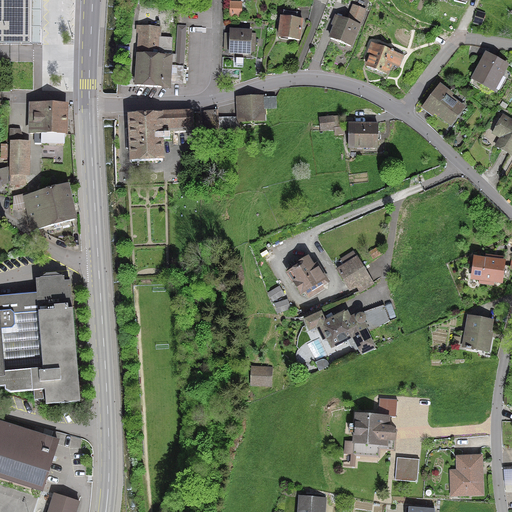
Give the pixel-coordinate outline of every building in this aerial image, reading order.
[(4,0),(4,44),(34,44),(34,0),(4,0)] [(241,2),(229,2),(229,17),(241,17),(241,2)] [(337,18),(330,38),(351,46),(364,12),(351,7),(346,21),(337,18)] [(487,16),(476,14),(474,27),(485,29),(487,16)] [(279,18),(277,39),(298,42),(301,21),(279,18)] [(173,39),(159,38),(160,27),(138,26),(137,33),(140,33),(138,57),(136,86),(169,88),(170,83),(183,84),(186,27),(178,26),(176,55),(172,55),(173,39)] [(251,32),(234,32),(234,54),(250,54),(250,51),(255,51),(255,34),(251,34),(251,32)] [(402,57),(372,45),(362,67),(385,76),(390,64),(398,67),(402,57)] [(509,68),(486,56),(472,83),(495,95),(509,68)] [(438,85),(421,108),(431,116),(433,113),(450,126),(464,107),(449,97),(451,95),(438,85)] [(263,95),(238,96),(239,121),(265,119),(264,108),(264,97),(263,95)] [(276,96),(264,97),(264,108),(276,107),(276,96)] [(31,132),(65,133),(66,119),(66,106),(32,105),(31,132)] [(192,109),(127,111),(129,159),(165,158),(164,130),(193,129),(192,109)] [(218,137),(218,111),(203,111),(203,137),(218,137)] [(341,116),(320,118),(321,130),(342,128),(341,116)] [(511,122),(502,116),(490,138),(499,143),(495,150),(511,159),(511,122)] [(378,126),(350,126),(350,147),(378,148),(378,126)] [(9,144),(22,144),(22,131),(9,131),(9,144)] [(9,144),(9,176),(24,176),(30,176),(30,144),(22,144),(9,144)] [(24,186),(24,176),(9,176),(10,186),(24,186)] [(22,196),(32,231),(76,219),(66,183),(22,196)] [(357,256),(335,269),(351,296),(373,283),(357,256)] [(305,258),(286,271),(309,304),(325,292),(323,289),(329,285),(314,263),(311,266),(305,258)] [(503,262),(472,259),(470,282),(500,285),(503,262)] [(0,385),(5,385),(5,389),(11,391),(34,389),(35,399),(46,398),(46,403),(80,400),(71,280),(65,280),(64,276),(56,272),(46,273),(43,276),(36,277),(37,292),(0,294),(0,385)] [(321,310),(304,318),(309,329),(320,325),(326,337),(327,336),(332,347),(354,337),(361,353),(374,347),(367,331),(389,320),(383,305),(360,312),(350,317),(346,310),(326,319),(321,310)] [(495,323),(466,317),(459,349),(488,355),(495,323)] [(272,369),(253,368),(252,385),(271,386),(272,369)] [(362,423),(351,423),(349,455),(374,457),(375,449),(389,450),(390,443),(393,443),(394,429),(388,429),(389,415),(396,416),(397,400),(381,399),(380,417),(363,416),(362,423)] [(0,425),(0,479),(42,493),(58,444),(0,425)] [(419,459),(397,457),(395,480),(418,482),(419,459)] [(483,457),(455,458),(456,471),(449,471),(449,496),(484,496),(483,457)] [(55,494),(49,511),(77,511),(81,502),(55,494)] [(297,499),(296,511),(324,511),(325,501),(297,499)]
